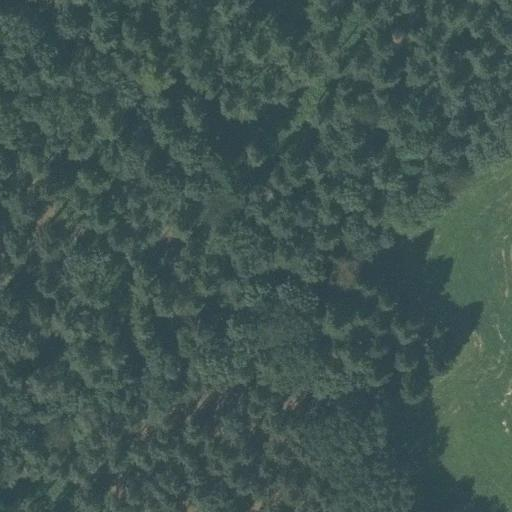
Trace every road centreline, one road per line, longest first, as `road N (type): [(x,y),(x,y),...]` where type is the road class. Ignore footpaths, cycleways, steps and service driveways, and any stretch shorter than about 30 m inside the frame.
road 1 (track): [(276,206),(414,413),(511,495)]
road 2 (track): [(129,0),(276,206)]
